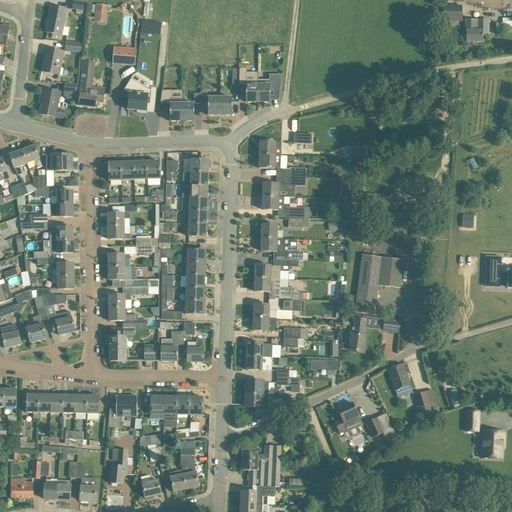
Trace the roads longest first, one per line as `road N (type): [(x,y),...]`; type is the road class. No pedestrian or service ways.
road 1 (residential): [(221,442),(415,347),(511,322)]
road 2 (residential): [(223,377),(233,141)]
road 3 (unclassified): [(284,110),(373,82),(511,55)]
road 4 (residential): [(92,375),(88,143)]
road 5 (residential): [(88,143),(233,141)]
road 6 (residential): [(223,377),(92,375)]
